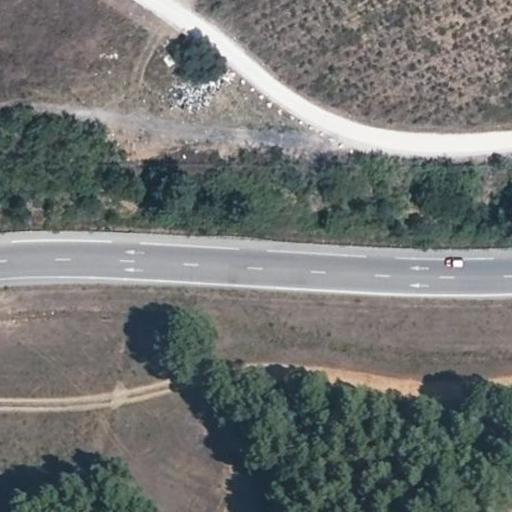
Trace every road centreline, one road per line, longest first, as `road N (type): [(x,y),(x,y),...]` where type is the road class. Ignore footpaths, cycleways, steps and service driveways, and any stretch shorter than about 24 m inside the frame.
road 1 (track): [(0,109),(309,141),(511,141)]
road 2 (motorway): [(511,271),(0,255)]
